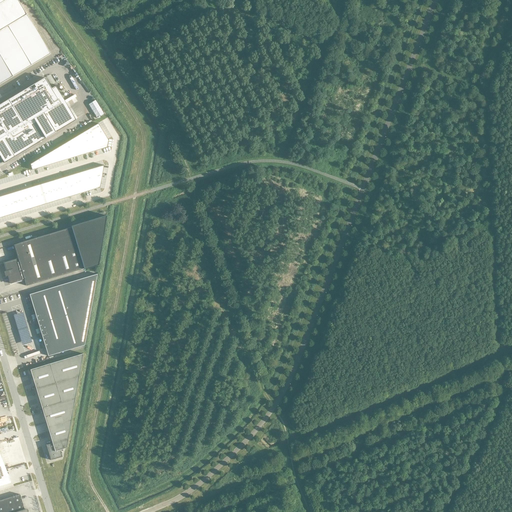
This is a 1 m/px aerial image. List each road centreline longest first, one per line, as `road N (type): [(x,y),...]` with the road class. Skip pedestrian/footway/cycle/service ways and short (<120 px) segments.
road 1 (track): [(107,511),(92,486),(88,454),(142,134),(53,0)]
road 2 (unclassified): [(50,511),(0,347)]
